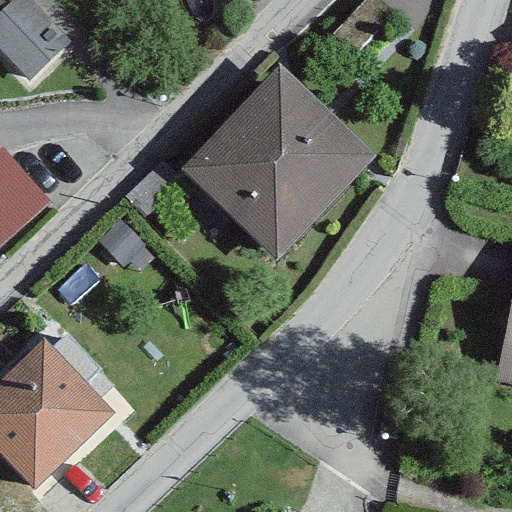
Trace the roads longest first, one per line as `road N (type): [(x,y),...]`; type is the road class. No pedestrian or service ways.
road 1 (residential): [(482,0),(416,189),(292,345),(118,511)]
road 2 (residential): [(294,0),(0,285)]
road 3 (unknown): [(259,377),(348,461),(396,486),(480,511)]
